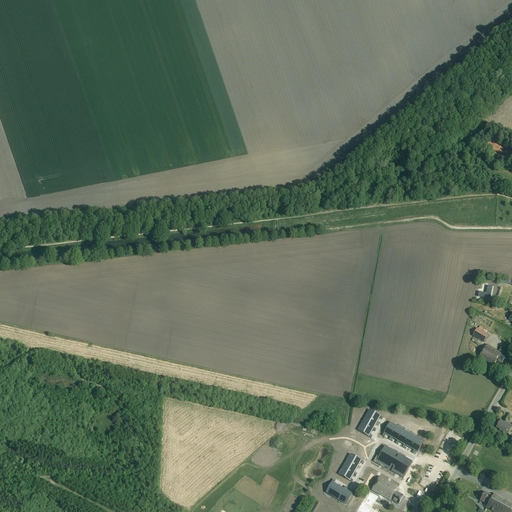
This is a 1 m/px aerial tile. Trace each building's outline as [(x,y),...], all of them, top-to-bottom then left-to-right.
[(478,294),(478,297),(490,300),(491,295),(492,288),(487,287),(486,294),(479,292),(479,293),(478,294)] [(473,336),(484,343),(489,335),(477,329),(473,336)] [(501,365),(505,358),(500,356),(501,355),(486,346),(478,358),(494,367),(496,362),(501,365)] [(368,416),(367,418),(376,424),(377,422),(379,419),(382,420),(383,418),(380,417),(371,411),(369,413),(368,416)] [(364,423),(363,425),(372,431),(375,432),(376,430),(374,429),(376,424),(367,418),(364,423)] [(507,436),(511,427),(511,426),(504,422),(504,423),(500,421),(496,428),(500,430),(499,432),(507,436)] [(384,434),(382,436),(384,438),(386,435),(390,437),(396,428),(391,425),(389,424),(384,434)] [(360,430),(359,432),(369,438),(371,439),(373,437),(370,436),(372,431),(363,425),(360,430)] [(390,437),(389,440),(391,441),(393,439),(397,441),(403,432),(398,429),(396,428),(390,437)] [(397,441),(396,444),(398,445),(399,443),(404,445),(409,436),(405,433),(403,432),(397,441)] [(404,445),(402,448),(405,449),(406,446),(411,449),(416,439),(412,437),(409,436),(404,445)] [(416,439),(411,449),(414,451),(412,453),(414,455),(416,452),(418,453),(423,443),(421,442),(419,441),(416,439)] [(378,455),(377,457),(377,458),(375,461),(375,462),(376,462),(378,463),(389,469),(390,470),(392,467),(393,467),(392,471),(404,478),(406,474),(410,468),(412,463),(399,456),(398,456),(396,460),(394,459),(397,455),(384,448),(383,450),(382,452),(380,456),(378,455)] [(347,462),(357,467),(358,465),(360,463),(363,464),(364,462),(361,460),(351,455),(350,457),(349,460),(347,462)] [(345,467),(344,469),(353,474),(356,476),(357,474),(354,472),(357,467),(347,462),(345,467)] [(341,474),(340,476),(349,481),(352,483),(353,481),(350,479),(353,474),(344,469),(341,474)] [(390,501),(398,505),(403,497),(395,492),(397,488),(379,477),(371,491),(390,501)] [(332,483),(326,492),(328,493),(331,495),(333,496),(339,487),(336,486),(334,484),(335,481),(333,480),(332,483)] [(339,487),(333,496),(338,499),(340,500),(345,491),(347,488),(345,487),(343,490),(339,487)] [(345,491),(340,500),(345,503),(347,504),(352,495),(354,492),(352,491),(350,493),(345,491)] [(491,511),(511,511),(511,505),(493,495),(492,498),(484,493),(479,502),(485,506),(484,507),(483,508),(486,509),(491,511)]
